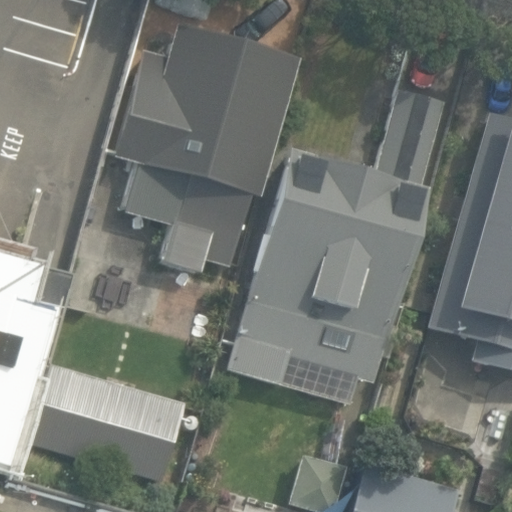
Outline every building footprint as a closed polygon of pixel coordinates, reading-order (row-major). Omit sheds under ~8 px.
[(157,264),(195,274),(199,260),(224,267),(244,196),(253,199),(292,60),(171,26),(161,60),(139,53),(109,162),(131,168),(120,208),(169,222),(157,264)] [(223,372),(347,406),(354,380),(368,383),(375,357),(384,360),(393,325),(384,323),(421,190),(414,189),(437,104),(394,93),(371,178),(283,154),(223,372)] [(511,374),(511,125),(479,116),(419,332),(472,347),(467,362),(511,374)] [(0,454),(20,378),(0,372),(0,370),(27,268),(0,261),(0,454)] [(203,380),(213,350),(185,344),(203,380)] [(23,444),(158,485),(181,408),(110,386),(115,371),(51,352),(23,444)] [(287,504),(317,511),(330,511),(342,467),(300,456),(287,504)] [(343,511),(445,511),(451,491),(358,464),(343,511)]
